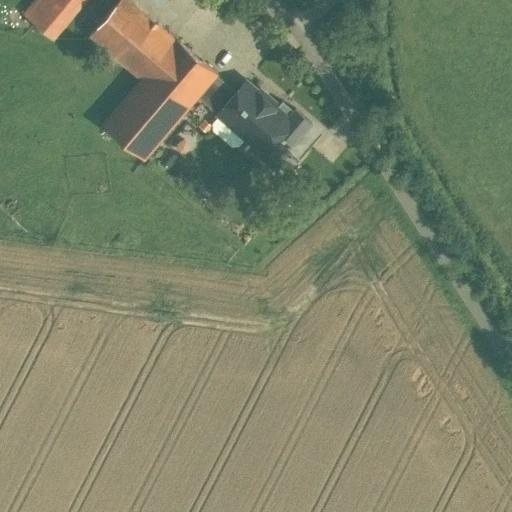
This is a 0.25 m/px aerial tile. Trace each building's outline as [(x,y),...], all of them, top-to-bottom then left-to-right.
[(52,41),(86,0),(18,0),(12,8),(52,41)] [(217,74),(131,0),(120,0),(90,35),(142,79),(105,123),(146,157),(198,96),(217,74)] [(219,114),(238,92),(217,74),(198,96),(219,114)] [(246,82),(238,92),(219,114),(261,151),(278,132),(280,134),(293,118),(289,114),(279,106),(277,109),(246,82)] [(312,122),(295,107),(289,114),(293,118),(280,134),(284,137),(283,138),(283,139),(281,142),(299,158),(318,137),(318,133),(309,126),(312,122)]
